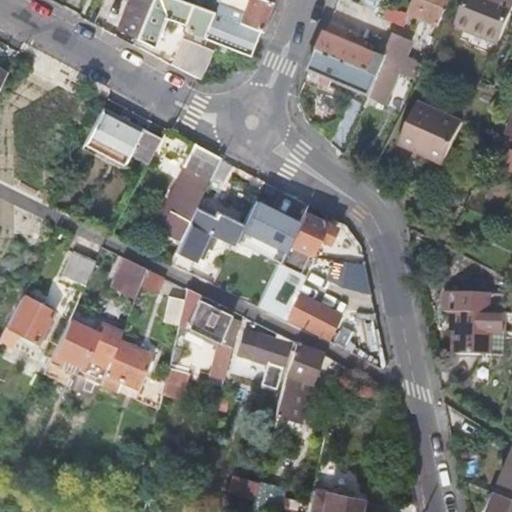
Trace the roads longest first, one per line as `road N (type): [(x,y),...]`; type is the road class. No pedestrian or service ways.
road 1 (unclassified): [(251,121),(375,219),(441,511)]
road 2 (unclassified): [(251,121),(194,111),(0,6)]
road 3 (unclassified): [(307,0),(251,121)]
